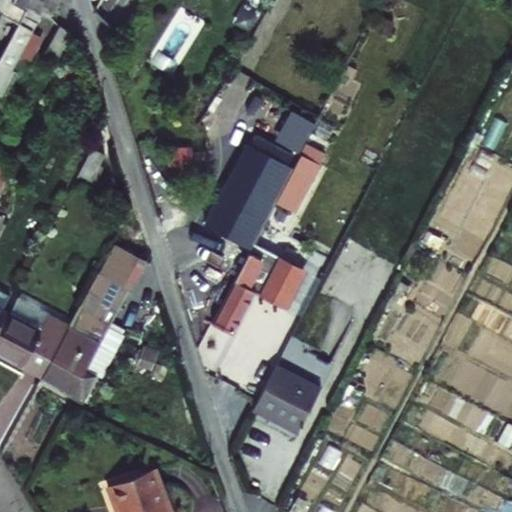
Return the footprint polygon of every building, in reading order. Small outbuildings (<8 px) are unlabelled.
[(16,26),(0,56),(0,104),(16,75),(14,72),(15,70),(22,74),(41,37),(30,31),(41,10),(51,15),(58,0),(29,0),(19,21),(16,26)] [(0,0),(0,11),(19,21),(29,0),(0,0)] [(76,35),(59,25),(44,54),(61,63),(76,35)] [(251,244),(292,165),(248,141),(206,221),(251,244)] [(91,146),(77,173),(91,181),(105,154),(91,146)] [(300,198),(318,163),(301,153),(280,193),(290,198),(292,194),(300,198)] [(0,187),(14,161),(0,154),(0,187)] [(277,199),(289,205),(292,200),(290,198),(280,193),(277,199)] [(277,199),(257,236),(269,243),(289,205),(277,199)] [(123,227),(132,208),(121,202),(110,220),(123,227)] [(267,248),(269,243),(257,236),(254,242),(267,248)] [(267,248),(254,242),(213,321),(233,331),(254,290),(283,305),(303,267),(267,248)] [(88,359),(108,323),(141,263),(112,247),(68,326),(41,375),(75,393),(89,368),(93,362),(88,359)] [(11,312),(6,310),(0,320),(0,352),(41,375),(68,326),(18,299),(11,312)] [(123,331),(108,323),(88,359),(93,362),(89,368),(100,374),(123,331)] [(321,388),(275,364),(252,407),(298,431),(321,388)] [(172,511),(156,467),(108,485),(118,511),(172,511)]
